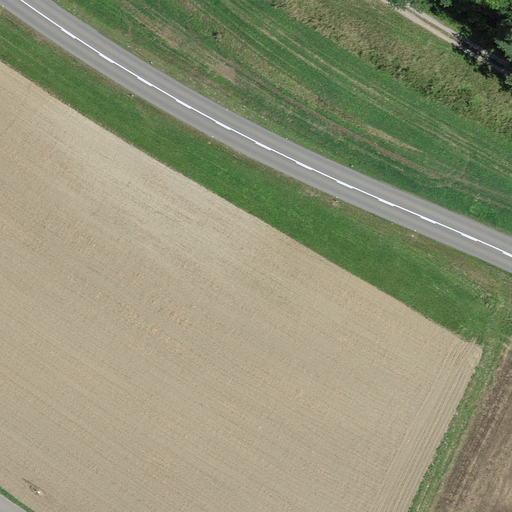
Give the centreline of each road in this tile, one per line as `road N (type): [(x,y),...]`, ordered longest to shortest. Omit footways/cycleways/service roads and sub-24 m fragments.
road 1 (tertiary): [(511,259),(214,122),(19,0)]
road 2 (track): [(511,63),(403,0)]
